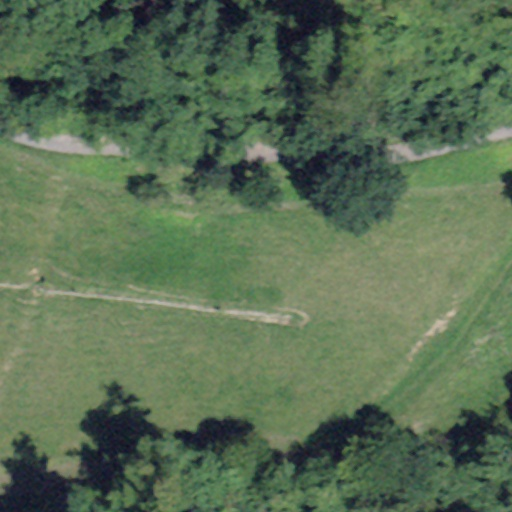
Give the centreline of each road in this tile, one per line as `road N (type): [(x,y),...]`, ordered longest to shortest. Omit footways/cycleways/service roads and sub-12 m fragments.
road 1 (track): [(511,265),(404,392),(326,444),(279,450),(213,442),(0,476)]
road 2 (residential): [(511,131),(384,154),(60,141),(0,124)]
